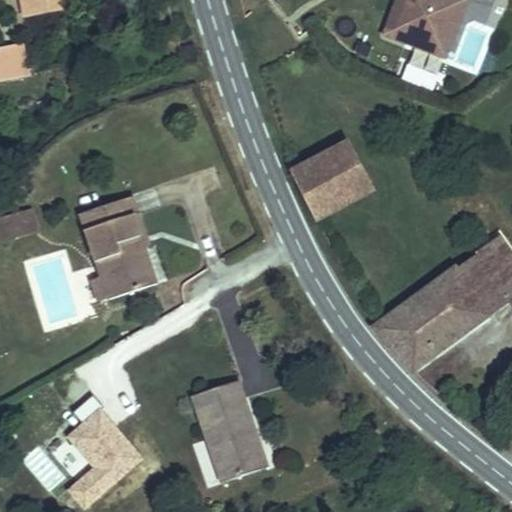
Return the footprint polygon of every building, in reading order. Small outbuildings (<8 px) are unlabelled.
[(68,4),(67,0),(21,0),(24,12),(68,4)] [(443,13),(446,0),(397,0),(386,37),(419,48),(433,41),(452,47),(460,19),(443,13)] [(460,19),(466,0),(446,0),(443,13),(460,19)] [(452,62),(452,47),(433,41),(419,48),(452,62)] [(20,43),(0,46),(0,75),(26,71),(20,43)] [(344,140),(297,166),(321,216),(372,187),(344,140)] [(139,225),(130,195),(82,212),(109,301),(152,287),(132,227),(139,225)] [(0,242),(37,230),(30,209),(0,219),(0,242)] [(505,320),(511,315),(511,270),(498,250),(370,346),(406,389),(505,320)] [(236,379),(230,382),(237,400),(242,398),(236,379)] [(190,400),(222,481),(259,466),(246,431),(254,428),(242,398),(237,400),(230,382),(190,400)] [(246,431),(259,466),(268,461),(254,428),(246,431)]
